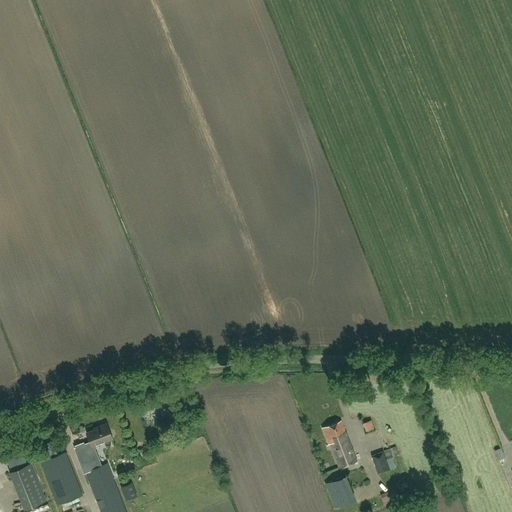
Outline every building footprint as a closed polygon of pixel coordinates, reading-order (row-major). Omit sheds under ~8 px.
[(322,427),(328,444),(330,443),(339,467),(357,461),(345,430),(344,430),(340,420),(322,427)] [(84,444),(83,442),(75,445),(76,447),(74,448),(81,464),(83,463),(87,471),(101,465),(93,445),(111,438),(106,423),(97,426),(97,428),(86,432),(90,442),(84,444)] [(496,446),(501,457),(506,455),(502,444),(496,446)] [(392,466),(391,462),(399,459),(397,453),(398,453),(395,447),(382,451),(371,455),(378,474),(389,469),(388,467),(392,466)] [(41,461),(57,503),(81,494),(65,452),(41,461)] [(32,462),(9,471),(24,508),(47,499),(32,462)] [(125,511),(107,463),(101,465),(87,471),(85,471),(100,511),(125,511)] [(325,483),(335,507),(354,499),(345,475),(325,483)] [(137,495),(132,482),(120,487),(125,500),(137,495)] [(379,496),(384,508),(400,502),(395,490),(379,496)]
